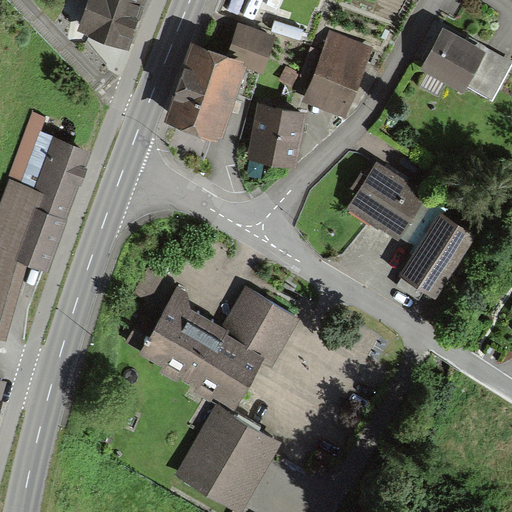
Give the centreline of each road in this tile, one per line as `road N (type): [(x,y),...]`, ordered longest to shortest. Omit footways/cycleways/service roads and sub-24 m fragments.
road 1 (secondary): [(19,511),(65,329),(123,162)]
road 2 (residential): [(511,391),(256,233)]
road 3 (residential): [(434,0),(370,106),(256,233)]
road 4 (secondary): [(123,162),(188,0)]
road 5 (residential): [(256,233),(123,162)]
